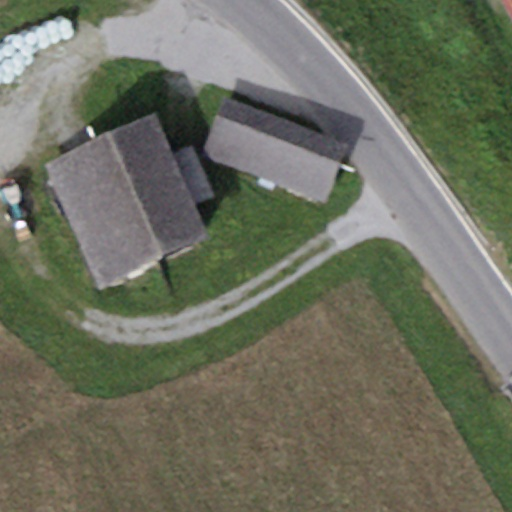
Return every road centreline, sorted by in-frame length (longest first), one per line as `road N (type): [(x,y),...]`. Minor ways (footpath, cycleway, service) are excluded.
road 1 (track): [(411,190),(239,301),(145,330),(77,315),(18,253),(0,197)]
road 2 (unclassified): [(511,338),(375,138),(239,0)]
road 3 (track): [(0,165),(19,108),(67,64),(155,44),(234,0)]
